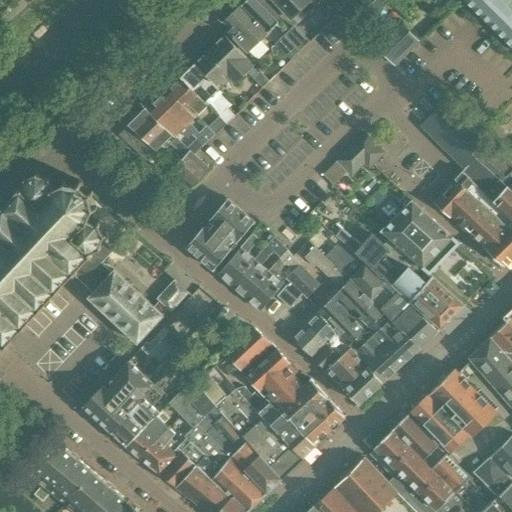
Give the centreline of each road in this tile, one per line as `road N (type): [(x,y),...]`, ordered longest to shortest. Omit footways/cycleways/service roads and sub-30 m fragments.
road 1 (residential): [(372,423),(79,157),(210,30),(226,0)]
road 2 (residential): [(177,511),(23,381)]
